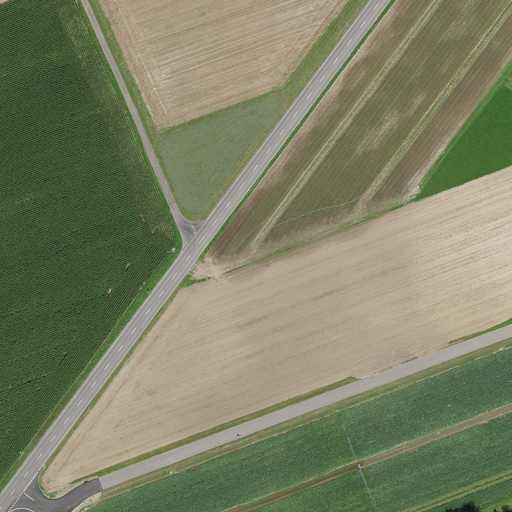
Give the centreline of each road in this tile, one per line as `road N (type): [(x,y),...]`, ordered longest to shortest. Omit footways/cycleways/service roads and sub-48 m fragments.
road 1 (tertiary): [(16,488),(383,0)]
road 2 (unclassified): [(511,333),(60,505),(16,488)]
road 3 (track): [(83,0),(193,252)]
